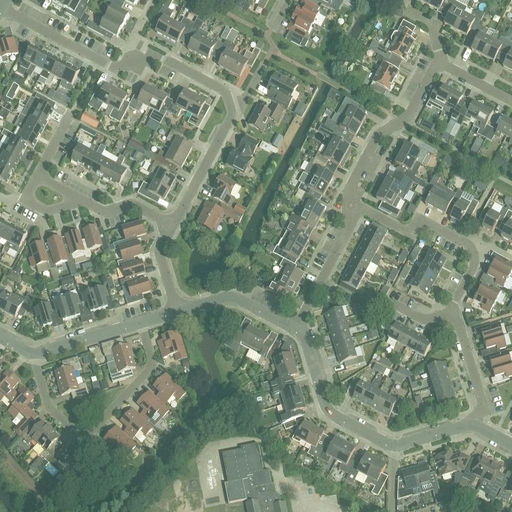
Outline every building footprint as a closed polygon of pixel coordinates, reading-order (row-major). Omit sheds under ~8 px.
[(63,8),(67,0),(53,0),(52,2),(63,8)] [(67,0),(63,8),(74,14),(81,2),(87,5),(89,0),(67,0)] [(119,5),(110,0),(105,0),(104,4),(111,8),(106,18),(123,27),(129,16),(117,9),(119,5)] [(171,8),(177,0),(169,0),(166,5),(171,8)] [(268,0),(261,0),(258,7),(263,10),(268,0)] [(430,0),(428,6),(439,12),(445,0),(450,3),(451,0),(430,0)] [(451,0),(450,3),(444,14),(449,16),(444,25),(455,31),(464,15),(468,8),(461,5),(451,0)] [(298,9),(295,15),(314,25),(319,15),(317,13),(319,8),(306,1),(301,10),(298,9)] [(166,38),(174,24),(169,21),(173,13),(163,7),(157,18),(162,21),(156,33),(166,38)] [(197,18),(194,24),(188,35),(194,38),(188,50),(198,55),(207,38),(197,33),(198,32),(199,32),(204,24),(208,15),(201,12),(197,18)] [(470,18),(464,15),(455,31),(467,36),(473,25),(477,28),(479,26),(484,15),(479,12),(473,13),(470,18)] [(314,25),(295,15),(292,21),(294,22),(289,32),(295,34),(291,42),(304,49),(308,41),(306,40),(308,35),(309,35),(314,25)] [(123,27),(106,18),(102,25),(101,24),(100,24),(98,25),(97,26),(90,22),(86,28),(102,36),(105,32),(117,38),(123,27)] [(180,27),(174,24),(166,38),(177,44),(183,32),(188,35),(194,24),(184,19),(180,27)] [(479,26),(477,28),(473,37),(477,39),(471,50),(482,56),(491,40),(485,37),(489,31),(479,26)] [(394,44),(410,52),(415,42),(414,42),(417,37),(400,28),(397,33),(394,34),(391,40),(392,43),(394,44)] [(226,41),(224,45),(220,52),(225,55),(219,66),(229,72),(237,57),(232,55),(236,47),(233,45),(239,33),(232,30),(226,41)] [(491,40),(482,56),(494,62),(500,51),(504,54),(511,39),(511,32),(510,32),(505,40),(495,34),(491,40)] [(7,38),(0,39),(0,52),(2,58),(3,58),(5,63),(10,62),(9,56),(14,55),(18,54),(17,49),(14,39),(8,41),(7,38)] [(207,38),(198,55),(208,61),(214,49),(220,52),(224,45),(218,42),(217,44),(207,38)] [(511,39),(504,54),(509,56),(503,67),(511,72),(511,39)] [(394,44),(390,51),(373,42),(369,50),(384,58),(400,66),(403,61),(404,62),(410,52),(394,44)] [(33,66),(41,51),(32,46),(28,54),(23,51),(17,62),(21,64),(20,67),(28,71),(26,75),(31,77),(34,72),(28,70),(31,65),(33,66)] [(242,60),(237,57),(229,72),(240,78),(246,66),(251,69),(260,52),(255,49),(252,55),(247,52),(242,60)] [(51,56),(41,51),(33,66),(31,65),(28,70),(34,72),(36,68),(43,71),(51,56)] [(43,71),(50,75),(52,77),(60,62),(51,56),(43,71)] [(400,66),(384,58),(381,63),(383,64),(378,74),(394,82),(399,72),(397,71),(400,66)] [(50,75),(47,80),(53,83),(55,78),(62,82),(70,67),(60,62),(52,77),(50,75)] [(80,72),(70,67),(62,82),(69,85),(66,90),(71,93),(74,88),(72,87),(80,72)] [(394,82),(378,74),(377,75),(375,74),(371,81),(373,82),(370,89),(381,95),(383,90),(388,92),(394,82)] [(278,96),(275,102),(288,108),(292,100),(290,99),(298,86),(287,80),(286,82),(275,76),(267,90),(278,96)] [(17,83),(13,93),(19,96),(24,86),(17,83)] [(108,107),(117,92),(106,86),(99,98),(94,95),(88,107),(99,112),(103,104),(108,107)] [(148,108),(157,93),(146,87),(140,99),(134,96),(128,108),(139,113),(143,105),(148,108)] [(444,109),(446,105),(453,92),(444,87),(437,99),(432,96),(426,107),(431,110),(434,104),(444,109)] [(127,97),(117,92),(108,107),(114,110),(109,118),(120,124),(126,112),(121,110),(127,97)] [(187,113),(195,97),(184,92),(178,104),(173,101),(167,112),(177,118),(181,110),(187,113)] [(453,92),(446,105),(451,108),(449,112),(454,114),(445,131),(450,134),(454,126),(455,126),(456,124),(456,123),(462,112),(457,110),(463,97),(453,92)] [(157,93),(148,108),(154,111),(150,119),(160,125),(161,124),(164,118),(166,114),(161,111),(167,98),(157,93)] [(26,109),(34,113),(49,121),(54,111),(39,103),(42,97),(37,95),(34,100),(32,98),(26,109)] [(195,97),(187,113),(192,116),(188,124),(198,129),(204,118),(199,115),(206,103),(195,97)] [(62,104),(67,107),(70,101),(65,98),(62,104)] [(345,119),(361,127),(366,117),(355,111),(357,106),(346,100),(342,108),(349,111),(345,119)] [(467,115),(462,112),(456,123),(456,124),(461,126),(463,124),(468,126),(472,119),(476,122),(484,108),(474,103),(467,115)] [(258,107),(248,125),(263,133),(270,119),(276,123),(283,111),(273,106),(269,113),(258,107)] [(493,113),(484,108),(476,122),(481,124),(479,128),(480,128),(477,135),(486,139),(492,128),(487,126),(493,113)] [(9,115),(2,111),(0,113),(0,118),(5,122),(9,115)] [(34,113),(30,120),(29,122),(44,130),(49,121),(34,113)] [(100,129),(103,122),(86,115),(83,121),(100,129)] [(23,122),(18,120),(14,126),(18,128),(18,129),(39,140),(44,130),(29,122),(30,120),(25,117),(23,122)] [(361,127),(345,119),(341,117),(337,124),(328,120),(324,127),(328,129),(341,136),(344,131),(355,137),(361,127)] [(497,131),(492,128),(486,139),(491,142),(495,136),(500,139),(502,135),(506,138),(511,127),(511,123),(504,119),(497,131)] [(98,134),(83,126),(81,131),(95,138),(98,134)] [(18,129),(14,136),(13,138),(19,141),(18,141),(27,146),(33,150),(39,140),(18,129)] [(341,136),(328,129),(325,135),(327,136),(326,137),(333,141),(329,149),(348,159),(352,150),(349,148),(350,147),(339,141),(341,136)] [(171,150),(187,159),(192,148),(180,142),(183,136),(172,130),(166,141),(174,145),(171,150)] [(6,138),(2,145),(22,155),(27,146),(18,141),(19,141),(13,138),(14,136),(9,133),(6,138)] [(259,144),(246,137),(238,152),(235,150),(227,165),(244,174),(252,160),(250,158),(251,155),(252,156),(259,144)] [(81,167),(89,152),(82,148),(84,143),(79,140),(77,145),(79,147),(71,161),(81,167)] [(148,152),(150,146),(135,140),(133,146),(148,152)] [(22,155),(2,145),(0,143),(0,152),(4,155),(2,157),(17,165),(22,155)] [(271,152),(277,155),(279,151),(263,143),(259,149),(270,154),(271,152)] [(400,154),(421,165),(427,153),(434,157),(437,151),(423,144),(419,151),(406,145),(400,154)] [(348,159),(329,149),(325,156),(318,153),(316,156),(308,152),(306,156),(314,160),(325,166),(328,161),(339,167),(340,166),(343,168),(348,159)] [(187,159),(171,150),(169,156),(161,152),(158,157),(156,156),(153,161),(155,162),(166,168),(169,163),(181,169),(187,159)] [(96,155),(89,152),(81,167),(90,172),(98,157),(101,158),(103,153),(98,151),(96,155)] [(0,168),(12,175),(17,165),(2,157),(4,155),(0,152),(0,159),(1,159),(0,161),(0,168)] [(421,165),(400,154),(395,164),(408,171),(407,173),(404,179),(413,184),(425,190),(428,185),(414,177),(421,165)] [(108,162),(101,158),(98,157),(90,172),(100,177),(108,162)] [(325,166),(314,160),(311,165),(309,166),(306,171),(307,173),(314,177),(313,179),(329,187),(334,177),(323,171),(325,166)] [(108,162),(100,177),(109,182),(117,167),(120,168),(122,164),(117,161),(115,166),(108,162)] [(155,162),(149,173),(157,177),(154,182),(170,190),(175,180),(163,173),(166,168),(155,162)] [(127,172),(120,168),(117,167),(109,182),(119,187),(121,183),(127,172)] [(12,175),(0,168),(0,180),(7,184),(12,175)] [(413,184),(404,179),(396,175),(392,183),(387,180),(382,190),(401,200),(404,201),(413,184)] [(230,197),(236,185),(221,177),(214,189),(218,191),(214,198),(227,205),(231,198),(230,197)] [(435,210),(446,190),(437,184),(439,180),(434,177),(427,189),(432,192),(425,205),(435,210)] [(329,187),(313,179),(309,186),(302,183),(298,190),(305,194),(309,196),(312,191),(323,197),(329,187)] [(170,190),(154,182),(152,187),(144,183),(138,194),(149,200),(152,194),(164,201),(170,190)] [(401,200),(382,190),(376,199),(389,206),(387,211),(397,217),(400,212),(396,210),(401,200)] [(456,195),(446,190),(435,210),(445,216),(452,203),(457,205),(464,193),(458,190),(456,195)] [(309,196),(305,194),(301,201),(304,203),(302,207),(302,209),(305,211),(304,213),(320,221),(325,211),(314,205),(316,200),(309,196)] [(459,203),(450,218),(452,219),(450,222),(457,226),(459,223),(460,224),(467,211),(473,214),(479,203),(473,200),(468,208),(459,203)] [(502,223),(499,221),(501,217),(491,212),(495,204),(489,201),(483,211),(489,215),(482,228),(492,233),(494,229),(498,231),(502,223)] [(204,213),(198,224),(199,224),(199,223),(212,230),(211,231),(212,231),(216,224),(218,225),(221,219),(224,215),(226,216),(239,223),(243,216),(234,211),(229,209),(221,204),(218,210),(207,203),(202,212),(204,213)] [(234,211),(243,216),(247,210),(237,205),(234,211)] [(511,243),(511,240),(511,223),(510,222),(511,217),(511,213),(508,211),(503,222),(508,225),(501,238),(511,243)] [(293,216),(289,224),(301,230),(303,225),(314,231),(316,228),(317,229),(319,227),(320,226),(320,223),(319,223),(320,221),(304,213),(300,220),(293,216)] [(0,238),(0,239),(8,224),(0,219),(0,238)] [(115,250),(120,249),(134,245),(132,239),(145,235),(141,223),(122,229),(126,240),(113,244),(115,250)] [(18,229),(8,224),(0,239),(7,243),(10,244),(18,229)] [(288,233),(284,240),(304,251),(304,249),(306,250),(307,248),(308,246),(309,244),(307,244),(309,241),(298,235),(301,230),(289,224),(285,231),(288,233)] [(370,228),(365,237),(380,246),(388,231),(379,227),(377,232),(370,228)] [(90,250),(102,247),(103,253),(110,251),(104,234),(105,239),(100,240),(96,228),(84,231),(88,244),(90,250)] [(10,244),(7,243),(5,247),(10,250),(12,246),(19,249),(27,234),(18,229),(10,244)] [(90,250),(88,244),(82,246),(78,233),(66,237),(70,250),(73,260),(85,256),(86,258),(92,256),(90,250)] [(365,237),(360,246),(376,255),(380,246),(365,237)] [(73,260),(70,250),(64,251),(60,239),(48,242),(52,255),(56,266),(54,261),(66,258),(68,265),(74,263),(73,260)] [(304,251),(284,240),(280,248),(277,246),(273,254),(283,260),(284,259),(284,260),(287,255),(298,261),(304,251)] [(134,245),(120,249),(123,261),(117,262),(119,269),(132,265),(130,259),(142,255),(139,243),(134,245)] [(56,266),(52,255),(46,257),(43,244),(31,248),(34,258),(29,259),(32,268),(48,263),(51,271),(50,271),(53,279),(59,277),(56,266)] [(376,255),(360,246),(356,255),(371,264),(376,255)] [(415,248),(412,254),(418,257),(420,251),(415,248)] [(403,251),(400,256),(406,259),(409,254),(403,251)] [(431,252),(426,261),(441,269),(446,260),(431,252)] [(418,257),(412,254),(409,259),(415,262),(418,257)] [(371,264),(356,255),(351,264),(366,273),(371,264)] [(406,259),(400,256),(398,261),(403,264),(406,259)] [(496,260),(492,268),(509,278),(511,272),(511,265),(509,264),(510,262),(502,258),(500,263),(496,260)] [(282,268),(278,276),(298,286),(299,285),(301,286),(302,285),(304,281),(304,280),(302,279),(303,277),(292,271),(295,265),(284,260),(284,259),(283,260),(280,267),(282,268)] [(426,261),(421,270),(436,278),(441,269),(426,261)] [(142,262),(132,265),(119,269),(123,268),(126,280),(120,281),(122,288),(128,286),(134,284),(132,278),(145,274),(142,262)] [(351,264),(346,273),(361,282),(366,273),(351,264)] [(403,272),(408,275),(411,269),(405,266),(403,272)] [(509,278),(492,268),(487,276),(484,274),(481,279),(496,287),(497,285),(503,289),(509,278)] [(394,269),(391,274),(397,277),(399,272),(394,269)] [(436,278),(421,270),(416,279),(431,287),(436,278)] [(361,282),(346,273),(341,283),(356,291),(361,282)] [(397,277),(391,274),(388,280),(394,283),(397,277)] [(298,286),(278,276),(274,283),(271,282),(267,290),(279,296),(282,290),(293,296),(298,286)] [(113,290),(118,289),(114,277),(109,279),(113,290)] [(431,287),(416,279),(411,288),(427,297),(431,287)] [(496,287),(481,279),(478,284),(482,286),(478,294),(495,303),(501,292),(495,289),(496,287)] [(128,286),(131,298),(126,299),(128,306),(144,301),(142,295),(151,292),(147,280),(134,284),(128,286)] [(0,286),(0,295),(2,296),(0,299),(0,310),(5,313),(14,297),(4,291),(5,289),(0,286)] [(382,292),(387,295),(390,290),(385,287),(382,292)] [(93,291),(99,311),(108,308),(107,304),(112,302),(109,294),(107,295),(105,288),(93,291)] [(99,311),(93,291),(82,295),(84,302),(82,302),(84,311),(89,309),(91,313),(99,311)] [(387,295),(382,292),(379,298),(384,301),(387,295)] [(18,299),(14,297),(5,313),(15,319),(22,307),(27,310),(34,297),(28,294),(26,299),(20,296),(18,299)] [(495,303),(478,294),(474,302),(471,307),(482,313),(483,311),(490,314),(495,303)] [(78,296),(66,300),(72,319),(80,316),(79,312),(84,311),(82,302),(80,303),(78,296)] [(72,319),(66,300),(54,303),(56,310),(54,311),(56,319),(62,317),(63,322),(72,319)] [(56,319),(54,311),(52,311),(50,305),(34,309),(37,318),(40,317),(43,328),(52,325),(51,321),(56,319)] [(328,325),(345,320),(341,306),(334,308),(335,312),(325,315),(328,325)] [(348,330),(345,320),(328,325),(331,335),(348,330)] [(397,343),(405,328),(396,323),(388,339),(397,343)] [(484,342),(503,336),(499,324),(493,326),(492,324),(484,327),(485,332),(481,333),(484,342)] [(249,351),(259,333),(249,327),(247,331),(241,328),(233,342),(249,351)] [(405,328),(397,343),(406,348),(414,333),(405,328)] [(351,339),(348,330),(331,335),(334,345),(351,339)] [(378,338),(376,331),(370,333),(372,339),(378,338)] [(178,361),(186,359),(181,342),(176,343),(174,336),(175,336),(174,333),(170,334),(170,335),(163,337),(166,346),(160,348),(163,358),(176,354),(178,361)] [(259,333),(249,351),(261,357),(257,365),(262,367),(266,359),(270,352),(273,345),(267,342),(269,338),(259,333)] [(423,338),(414,333),(406,348),(415,353),(423,338)] [(503,336),(484,342),(486,350),(490,349),(492,355),(501,352),(500,350),(507,348),(503,336)] [(433,343),(423,338),(415,353),(424,358),(433,343)] [(351,339),(334,345),(337,354),(354,349),(351,339)] [(281,344),(275,341),(270,352),(275,355),(281,344)] [(115,362),(133,357),(129,345),(116,349),(114,342),(101,345),(105,357),(113,355),(115,362)] [(277,370),(294,365),(289,349),(291,346),(285,343),(280,353),(280,354),(277,355),(278,358),(271,361),(273,366),(276,365),(277,370)] [(357,359),(354,349),(337,354),(340,364),(344,363),(346,369),(364,363),(362,357),(357,359)] [(501,352),(492,355),(484,357),(486,362),(490,361),(492,370),(511,364),(508,352),(501,354),(501,352)] [(133,357),(115,362),(117,369),(109,372),(113,384),(126,380),(123,372),(136,369),(132,357),(133,357)] [(58,385),(76,379),(74,372),(82,370),(78,358),(65,362),(67,369),(55,373),(59,384),(58,384),(58,385)] [(388,361),(385,366),(390,369),(393,364),(388,361)] [(431,378),(447,373),(444,363),(428,368),(431,378)] [(378,373),(381,367),(376,364),(373,370),(378,373)] [(511,365),(511,364),(492,370),(495,378),(491,379),(493,385),(509,380),(509,378),(511,376),(511,365)] [(294,365),(277,370),(279,376),(276,377),(277,382),(272,384),(274,390),(286,386),(284,380),(298,376),(294,365)] [(386,370),(381,367),(378,373),(384,376),(386,370)] [(403,376),(406,370),(401,367),(398,373),(403,376)] [(6,381),(13,374),(8,370),(1,377),(6,381)] [(414,375),(406,370),(403,376),(409,379),(414,375)] [(450,383),(447,373),(431,378),(434,388),(450,383)] [(20,381),(13,374),(0,387),(0,401),(0,402),(5,398),(12,404),(19,397),(12,390),(20,381)] [(396,382),(399,377),(394,374),(391,379),(396,382)] [(405,380),(399,377),(396,382),(402,385),(405,380)] [(179,401),(185,394),(172,382),(169,386),(163,380),(164,380),(162,378),(159,381),(159,382),(155,387),(161,393),(157,397),(165,405),(174,395),(179,401)] [(76,379),(58,385),(61,396),(74,393),(77,400),(89,396),(86,384),(78,386),(76,379)] [(359,382),(354,379),(349,389),(354,391),(359,382)] [(107,381),(104,382),(101,383),(103,391),(109,389),(107,381)] [(362,403),(370,388),(361,383),(352,398),(362,403)] [(453,393),(450,383),(434,388),(437,398),(453,393)] [(284,405),(303,399),(299,389),(287,392),(285,387),(271,391),(274,401),(282,399),(284,405)] [(370,388),(362,403),(371,408),(379,393),(370,388)] [(38,418),(34,414),(27,407),(35,398),(27,391),(8,412),(15,419),(19,415),(26,421),(15,432),(20,437),(26,430),(38,418)] [(388,398),(379,393),(371,408),(380,413),(388,398)] [(456,403),(453,393),(437,398),(440,408),(456,403)] [(163,418),(169,411),(156,399),(152,403),(147,398),(147,397),(145,395),(142,398),(143,399),(138,404),(145,411),(141,415),(148,423),(157,413),(163,418)] [(398,403),(388,398),(380,413),(389,418),(391,413),(397,417),(405,401),(400,398),(398,403)] [(303,399),(284,405),(286,411),(280,412),(282,417),(279,418),(282,425),(283,425),(295,420),(293,414),(306,410),(303,399)] [(146,436),(152,429),(139,417),(136,421),(130,416),(131,415),(128,413),(126,416),(126,417),(121,422),(128,429),(124,433),(132,440),(141,431),(146,436)] [(286,431),(297,426),(295,420),(283,425),(286,431)] [(38,444),(51,430),(42,423),(33,433),(28,428),(20,437),(29,445),(33,440),(38,444)] [(306,444),(314,428),(305,423),(301,430),(298,428),(292,440),(300,444),(301,441),(306,444)] [(314,428),(306,444),(311,446),(309,449),(310,450),(307,455),(317,460),(318,459),(323,449),(318,446),(324,433),(314,428)] [(51,430),(38,444),(42,449),(38,453),(46,462),(55,453),(50,448),(59,438),(51,430)] [(110,435),(105,440),(108,443),(104,447),(117,459),(121,454),(120,453),(124,448),(130,453),(136,447),(123,435),(119,438),(114,433),(112,431),(109,434),(110,435)] [(336,461),(345,444),(335,439),(329,451),(324,448),(318,459),(328,464),(331,459),(336,461)] [(355,450),(345,444),(336,461),(342,464),(339,470),(349,475),(354,465),(349,462),(355,450)] [(287,511),(286,504),(282,504),(280,495),(277,496),(274,485),(271,485),(268,471),(263,472),(258,445),(240,448),(241,450),(222,454),(228,484),(225,485),(229,504),(247,501),(247,504),(246,504),(247,511),(287,511)] [(55,453),(46,462),(59,474),(77,455),(69,447),(60,457),(55,453)] [(443,455),(440,456),(439,458),(436,459),(441,477),(457,472),(456,469),(459,469),(464,471),(470,459),(460,454),(452,457),(451,454),(445,456),(443,455)] [(85,463),(77,455),(59,474),(73,486),(81,477),(76,473),(85,463)] [(354,465),(349,475),(347,479),(354,483),(359,473),(367,478),(376,461),(366,456),(360,468),(354,465)] [(482,481),(491,463),(480,457),(474,471),(468,468),(462,478),(474,484),(477,478),(482,481)] [(376,461),(367,478),(373,481),(371,485),(375,487),(371,494),(378,497),(384,485),(378,481),(386,466),(376,461)] [(491,463),(482,481),(488,484),(486,488),(487,490),(490,492),(488,496),(495,499),(500,489),(502,484),(496,481),(502,468),(491,463)] [(414,468),(420,488),(431,484),(434,493),(433,493),(437,505),(443,503),(434,473),(430,475),(427,465),(414,468)] [(420,488),(414,468),(402,472),(406,485),(398,488),(397,507),(403,506),(401,500),(413,496),(412,490),(420,488)] [(511,479),(506,476),(502,484),(500,489),(501,490),(498,498),(508,503),(511,495),(511,479)]
